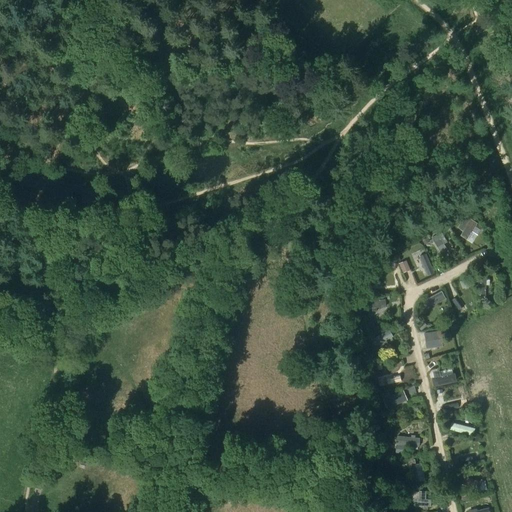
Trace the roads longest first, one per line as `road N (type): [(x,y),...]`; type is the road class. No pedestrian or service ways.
road 1 (track): [(342,487),(281,214),(332,149)]
road 2 (track): [(35,511),(68,343)]
